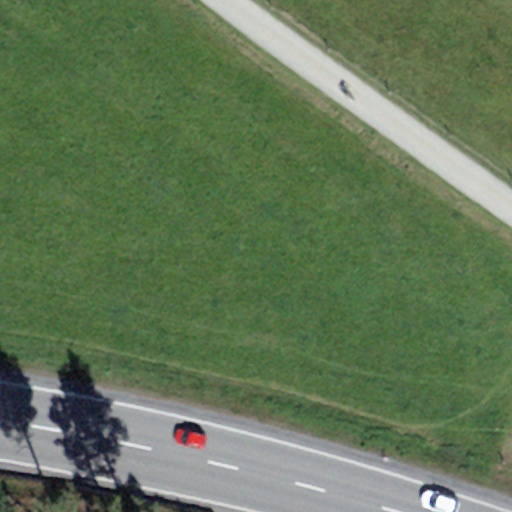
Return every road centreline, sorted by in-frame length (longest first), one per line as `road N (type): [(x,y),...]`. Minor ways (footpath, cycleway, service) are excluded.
road 1 (primary): [(388,511),(278,479),(0,420)]
road 2 (track): [(511,214),(227,0)]
